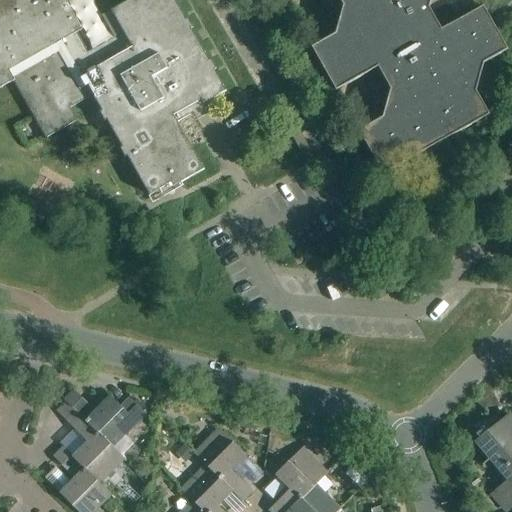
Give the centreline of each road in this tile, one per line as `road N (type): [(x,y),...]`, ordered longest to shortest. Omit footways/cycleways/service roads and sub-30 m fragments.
road 1 (tertiary): [(40,336),(358,412),(401,440)]
road 2 (residential): [(401,440),(508,336)]
road 3 (residential): [(40,336),(3,471)]
road 4 (residential): [(3,471),(30,461),(56,390),(73,372)]
